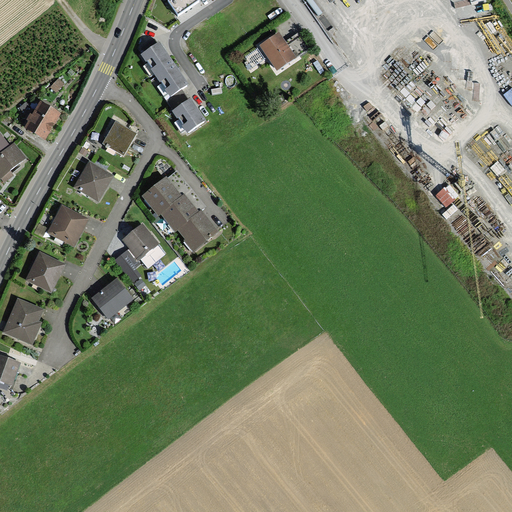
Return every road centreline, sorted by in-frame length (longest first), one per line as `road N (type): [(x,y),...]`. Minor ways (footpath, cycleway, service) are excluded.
road 1 (residential): [(100,82),(153,127),(155,143),(58,328),(63,353)]
road 2 (tertiary): [(100,82),(0,270)]
road 3 (residential): [(226,0),(176,34),(174,45),(201,86)]
